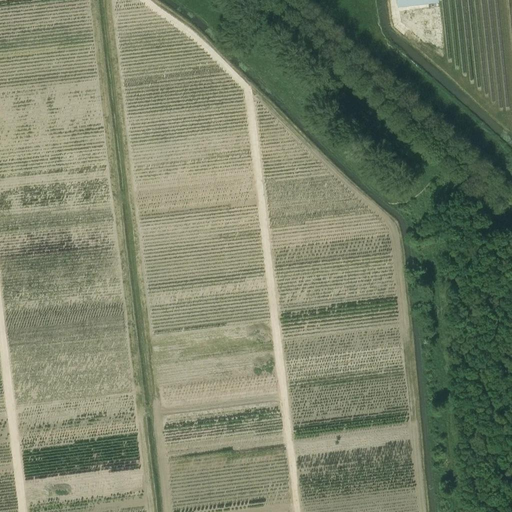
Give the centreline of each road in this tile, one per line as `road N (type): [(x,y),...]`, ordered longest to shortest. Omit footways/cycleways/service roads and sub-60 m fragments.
road 1 (track): [(296,511),(247,88),(144,0)]
road 2 (track): [(0,324),(22,511)]
